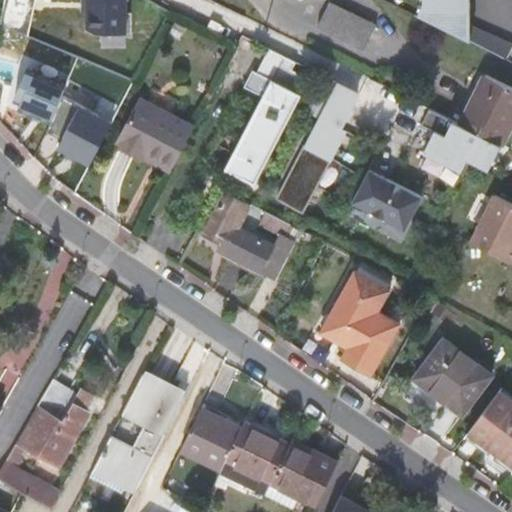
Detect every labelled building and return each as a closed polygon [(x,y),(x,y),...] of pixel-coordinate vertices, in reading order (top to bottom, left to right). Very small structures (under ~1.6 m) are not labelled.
[(88,0),(87,28),(131,29),(131,0),(88,0)] [(422,0),(422,25),(472,27),(473,0),(422,0)] [(329,2),(318,23),(364,46),(375,26),(329,2)] [(364,46),(318,23),(317,26),(363,49),(364,46)] [(511,41),(478,24),(472,37),(508,55),(511,47),(511,41)] [(293,68),(297,60),(269,46),(264,56),(271,60),(285,67),(309,79),(310,77),(293,68)] [(271,60),(264,56),(257,70),(253,68),(245,84),(265,94),(227,168),(257,183),(309,79),(285,67),(271,60)] [(64,134),(58,148),(96,162),(115,114),(64,95),(70,82),(28,66),(14,103),(54,118),(50,128),(64,134)] [(333,75),(279,197),(310,210),(363,88),(333,75)] [(461,123),(501,143),(511,121),(511,88),(486,76),(461,123)] [(174,166),(194,127),(140,100),(119,144),(156,163),(158,158),(174,166)] [(172,171),(174,166),(158,158),(156,163),(172,171)] [(349,208),(405,236),(427,193),(371,165),(349,208)] [(247,202),(226,191),(205,234),(223,243),(230,247),(226,254),(259,272),(274,245),(235,225),(247,202)] [(511,201),(496,193),(472,241),(511,261),(511,201)] [(287,222),(275,216),(261,209),(256,220),(281,232),(287,222)] [(230,247),(223,243),(219,250),(226,254),(230,247)] [(334,310),(368,329),(389,289),(355,270),(334,310)] [(444,341),(416,378),(464,414),(492,378),(444,341)] [(171,385),(146,372),(125,413),(145,423),(135,446),(113,435),(97,466),(123,479),(139,487),(184,399),(175,395),(179,388),(171,385)] [(24,445),(45,456),(82,388),(81,387),(78,392),(53,379),(7,459),(17,464),(23,455),(19,453),(24,445)] [(82,388),(45,456),(60,465),(91,410),(87,409),(95,394),(82,388)] [(187,392),(179,388),(175,395),(184,399),(187,392)] [(460,442),(511,475),(511,473),(511,413),(492,400),(460,442)] [(202,408),(222,417),(224,414),(204,404),(202,408)] [(184,446),(203,455),(222,417),(202,408),(184,446)] [(203,455),(224,465),(242,428),(226,419),(222,417),(203,455)] [(270,429),(247,418),(244,425),(266,437),(270,429)] [(224,465),(221,473),(243,484),(249,473),(266,437),(244,425),(242,428),(224,465)] [(266,437),(249,473),(272,484),(268,495),(295,508),(301,497),(318,505),(339,462),(319,453),(316,459),(270,436),(269,438),(266,437)] [(457,447),(508,479),(511,475),(460,442),(457,447)] [(178,480),(170,475),(165,484),(174,488),(178,480)] [(164,487),(161,494),(174,500),(178,493),(164,487)] [(334,511),(374,511),(376,511),(343,495),(334,511)]
